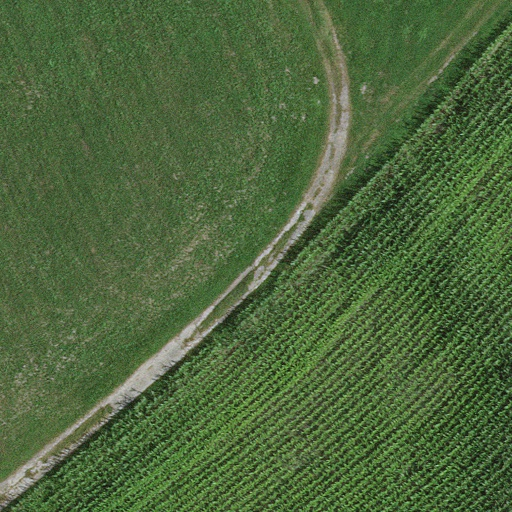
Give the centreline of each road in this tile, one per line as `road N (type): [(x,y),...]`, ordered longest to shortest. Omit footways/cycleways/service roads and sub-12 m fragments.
road 1 (track): [(0,497),(123,397),(284,241),(328,178)]
road 2 (track): [(315,0),(342,91),(328,178)]
